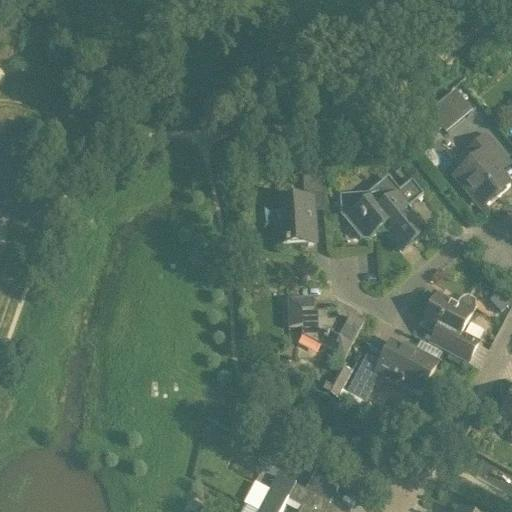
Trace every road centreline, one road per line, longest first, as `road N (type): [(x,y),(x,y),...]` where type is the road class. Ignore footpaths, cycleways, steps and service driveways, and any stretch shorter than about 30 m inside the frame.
road 1 (track): [(511,0),(385,90),(335,113),(253,129),(138,132),(96,142),(51,189),(0,322)]
road 2 (residential): [(337,266),(340,290),(377,312),(461,241),(505,233)]
